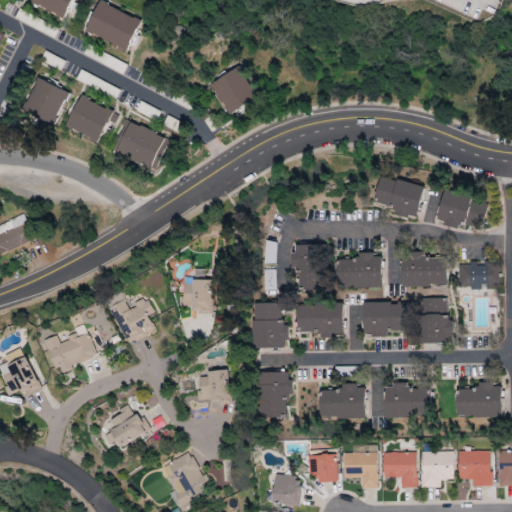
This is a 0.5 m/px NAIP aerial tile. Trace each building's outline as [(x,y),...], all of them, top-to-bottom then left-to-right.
[(32,0),(31,4),(65,18),(72,0),(32,0)] [(140,19),(98,2),(85,33),(128,50),(140,19)] [(211,81),(226,113),(255,100),(241,68),(211,81)] [(68,92),(37,78),(22,111),(53,125),(68,92)] [(66,129),(99,141),(106,122),(114,125),(119,113),(78,97),(66,129)] [(158,169),(168,136),(124,122),(114,155),(158,169)] [(416,220),(424,186),(380,176),(374,202),(394,207),(393,214),(416,220)] [(488,202),(444,192),(437,221),(444,222),(444,223),(481,232),(488,202)] [(0,235),(0,253),(32,242),(23,217),(0,224),(0,233),(1,235),(0,235)] [(264,291),(276,291),(277,242),(265,242),(264,291)] [(322,289),(321,245),(296,246),(296,254),(294,254),(295,290),(322,289)] [(446,286),(446,255),(401,256),(402,287),(446,286)] [(381,257),(338,256),(338,288),(381,289),(381,257)] [(477,266),(477,263),(458,264),(459,289),(481,288),(481,287),(498,287),(497,266),(477,266)] [(212,279),(183,279),(183,298),(179,298),(179,311),(211,311),(212,279)] [(449,344),(448,298),(421,299),(422,344),(449,344)] [(127,344),(155,330),(148,316),(154,313),(148,299),(128,308),(124,301),(110,307),(127,344)] [(254,303),(253,348),(287,349),(287,323),(281,323),(281,304),(254,303)] [(362,336),(387,337),(387,331),(406,332),(406,304),(363,303),(362,336)] [(342,304),(297,305),(297,332),(319,332),(319,337),(342,336),(342,304)] [(46,340),(57,372),(97,359),(85,324),(74,328),(76,336),(59,342),(57,336),(46,340)] [(0,365),(0,373),(11,399),(38,387),(22,348),(4,356),(7,363),(0,365)] [(206,372),(207,377),(198,378),(200,391),(196,392),(198,403),(230,400),(227,370),(206,372)] [(291,397),(290,372),(259,373),(260,418),(286,418),(286,397),(291,397)] [(385,418),(429,417),(428,389),(407,389),(407,384),(385,384),(385,418)] [(456,417),(501,417),(501,384),(477,384),(477,390),(456,390),(456,417)] [(365,418),(364,387),(319,388),(320,419),(365,418)] [(107,434),(116,450),(146,433),(129,404),(118,411),(120,415),(107,422),(113,431),(107,434)] [(499,487),(511,486),(511,450),(498,451),(499,487)] [(491,486),(490,451),(458,452),(458,480),(472,480),(472,487),(491,486)] [(182,506),(211,490),(191,452),(162,467),(182,506)] [(416,452),(383,453),(384,478),(401,477),(402,489),(417,488),(416,452)] [(454,452),(421,452),(422,488),(441,488),(441,480),(454,480),(454,452)] [(377,453),(343,454),(344,478),(361,477),(362,488),(377,488),(377,453)] [(318,483),(337,483),(337,456),(309,455),(309,476),(318,476),(318,483)] [(300,476),(274,475),(273,504),(298,505),(300,476)]
